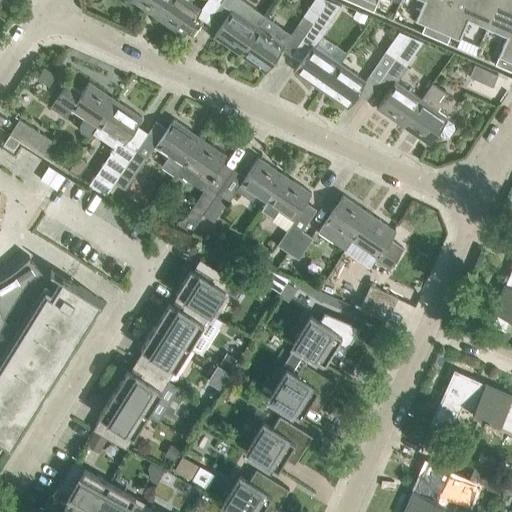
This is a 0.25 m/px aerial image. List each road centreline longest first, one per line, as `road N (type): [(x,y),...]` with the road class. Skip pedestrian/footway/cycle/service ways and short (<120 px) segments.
road 1 (residential): [(479,205),(40,15)]
road 2 (residential): [(169,238),(0,511)]
road 3 (residential): [(343,511),(425,325)]
road 4 (residential): [(425,325),(479,205)]
